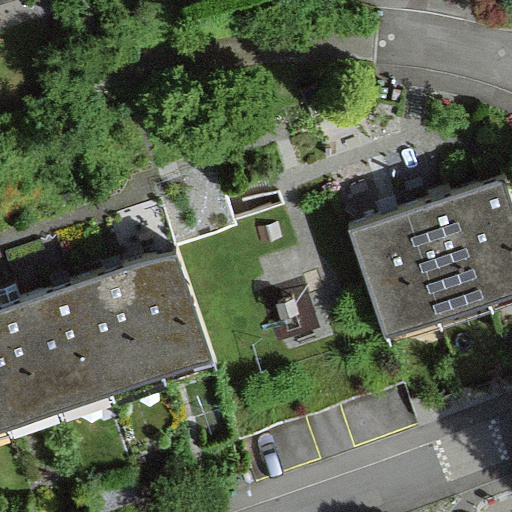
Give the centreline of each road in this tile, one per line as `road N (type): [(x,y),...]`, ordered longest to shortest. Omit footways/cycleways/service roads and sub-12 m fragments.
road 1 (residential): [(511,441),(317,511)]
road 2 (residential): [(511,60),(382,44)]
